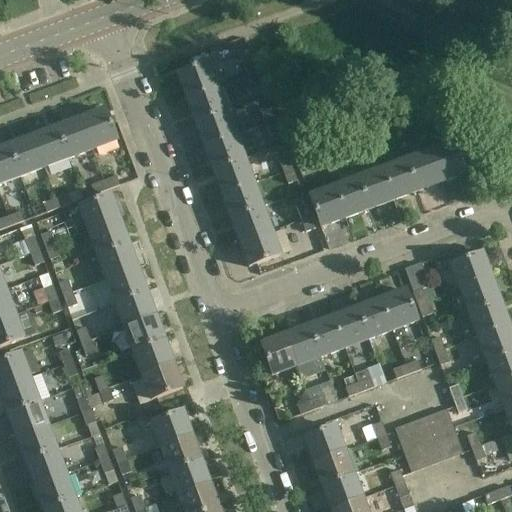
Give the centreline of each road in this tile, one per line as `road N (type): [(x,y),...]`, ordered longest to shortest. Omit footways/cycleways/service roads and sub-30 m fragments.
road 1 (residential): [(213,315),(102,19)]
road 2 (residential): [(488,216),(213,315)]
road 3 (residential): [(213,315),(283,511)]
